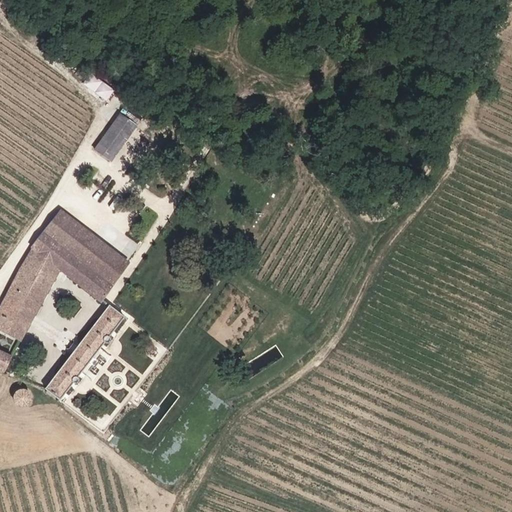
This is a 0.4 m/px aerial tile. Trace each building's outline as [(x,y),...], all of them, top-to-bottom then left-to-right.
[(108,100),(116,89),(93,72),(85,83),(108,100)] [(99,150),(114,161),(138,126),(124,115),(99,150)] [(207,206),(212,208),(217,191),(212,190),(207,206)] [(36,248),(0,319),(0,366),(11,371),(18,354),(0,346),(0,338),(5,330),(24,339),(65,271),(105,298),(134,262),(65,209),(36,248)] [(132,315),(117,303),(51,389),(66,401),(132,315)] [(21,394),(20,397),(21,401),(23,403),(26,405),(28,406),(32,406),(34,404),(37,402),(38,399),(38,396),(37,393),(35,391),(33,389),(29,388),(26,389),(22,391),(21,394)]
